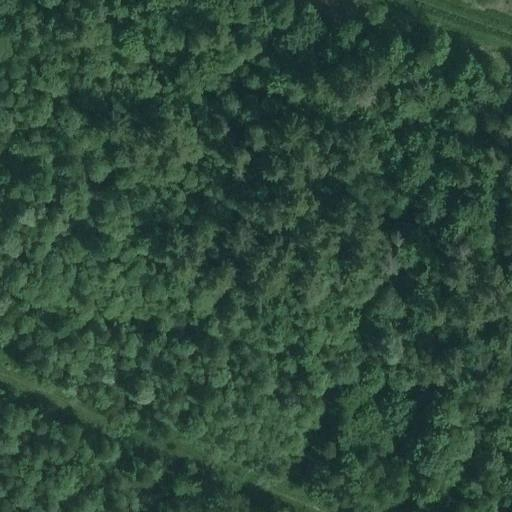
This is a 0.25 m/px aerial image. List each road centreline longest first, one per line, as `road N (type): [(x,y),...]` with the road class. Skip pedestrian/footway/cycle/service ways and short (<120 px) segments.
road 1 (track): [(314,511),(0,377)]
road 2 (track): [(511,48),(370,0)]
